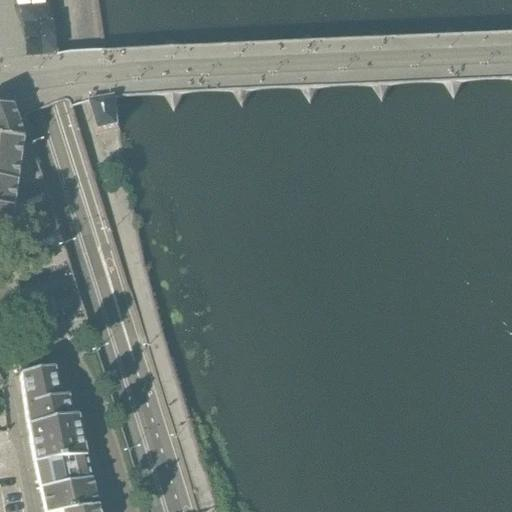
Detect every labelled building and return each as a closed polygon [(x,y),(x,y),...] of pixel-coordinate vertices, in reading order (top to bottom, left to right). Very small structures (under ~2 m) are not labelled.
[(115,98),(89,101),(99,133),(119,129),(115,98)] [(0,143),(20,144),(10,109),(0,109),(0,143)] [(0,174),(16,175),(20,144),(0,143),(0,174)] [(0,209),(11,210),(16,175),(0,174),(0,209)] [(0,225),(5,226),(7,211),(11,211),(11,210),(0,209),(0,225)] [(35,465),(86,459),(85,457),(84,457),(75,418),(70,419),(67,398),(59,400),(54,369),(21,376),(28,427),(35,465)] [(40,491),(90,483),(86,459),(35,465),(40,491)] [(79,511),(96,509),(90,483),(40,491),(44,511),(79,511)]
